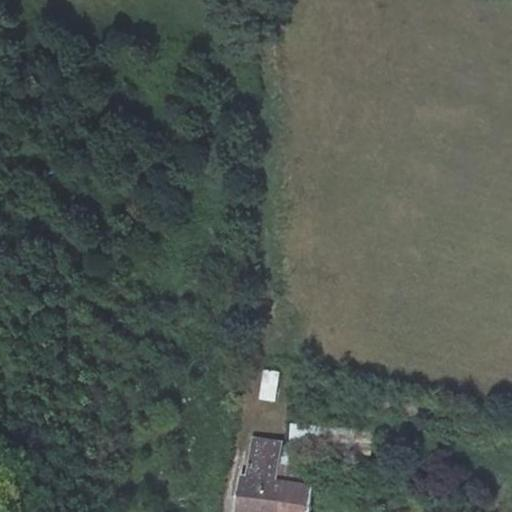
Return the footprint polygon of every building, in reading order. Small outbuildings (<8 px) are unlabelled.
[(277,402),(280,371),(263,369),(260,400),(277,402)] [(312,438),(313,425),(291,423),(290,437),(312,438)] [(371,454),(374,433),(361,431),(358,453),(371,454)] [(233,511),(279,511),(280,505),(269,503),(271,487),(273,480),(246,475),(243,500),(236,498),(233,511)] [(280,505),(279,511),(307,511),(307,505),(294,503),(295,491),(271,487),(269,503),(280,505)]
